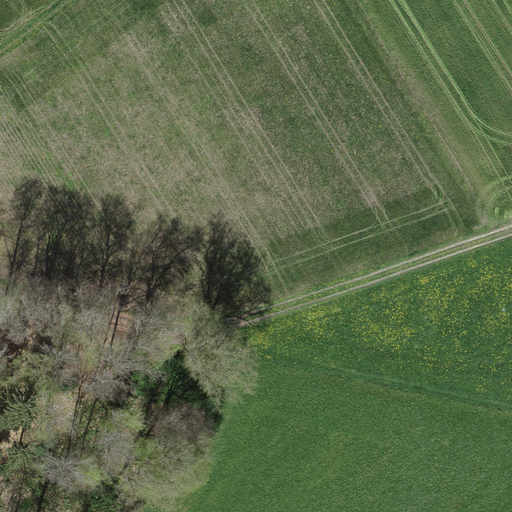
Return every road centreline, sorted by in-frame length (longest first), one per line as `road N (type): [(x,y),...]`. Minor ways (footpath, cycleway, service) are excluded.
road 1 (track): [(511,228),(186,334)]
road 2 (track): [(186,334),(0,286)]
